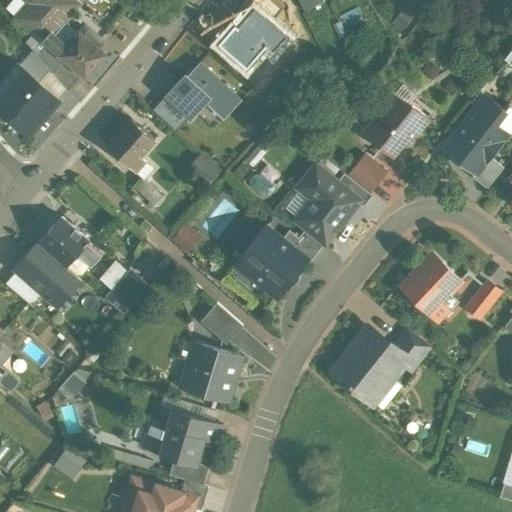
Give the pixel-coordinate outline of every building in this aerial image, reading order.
[(28,0),(32,3),(19,18),(37,34),(45,25),(50,19),(66,0),(28,0)] [(74,0),(66,0),(50,19),(58,26),(69,14),(76,21),(86,10),(74,0)] [(270,0),(244,0),(235,11),(244,19),(255,7),(271,21),(281,9),(270,0)] [(320,5),(317,0),(299,0),(306,12),(320,5)] [(376,0),(405,28),(432,0),(376,0)] [(236,23),(219,42),(246,65),(264,45),(274,53),(289,36),(271,21),(255,7),(244,19),(239,25),(236,23)] [(58,26),(50,19),(45,25),(54,32),(58,26)] [(81,31),(69,45),(54,32),(45,25),(37,34),(63,56),(84,75),(87,77),(107,54),(96,45),(101,40),(89,31),(85,35),(81,31)] [(51,70),(35,51),(23,64),(25,66),(28,70),(29,69),(41,80),(51,70)] [(84,75),(63,56),(51,70),(69,91),(84,75)] [(240,101),(202,65),(171,99),(190,118),(209,98),(226,114),(223,117),(224,118),(240,101)] [(25,66),(0,92),(0,111),(28,137),(62,99),(41,80),(29,69),(28,70),(25,66)] [(393,96),(368,127),(382,139),(379,143),(393,154),(409,135),(412,138),(428,118),(412,105),(409,109),(393,96)] [(485,96),(445,148),(451,153),(453,152),(459,157),(459,159),(475,172),(476,172),(489,156),(507,133),(495,123),(504,111),(485,96)] [(131,121),(107,147),(135,173),(145,163),(139,158),(154,142),(131,121)] [(365,156),(349,176),(353,179),(369,192),(385,172),(365,156)] [(503,167),(489,156),(476,172),(475,172),(472,177),(487,188),(503,167)] [(204,159),(194,171),(208,184),(218,172),(204,159)] [(316,165),(298,187),(312,199),(296,218),(307,227),(325,242),(326,242),(358,202),(360,200),(345,188),(337,182),(316,165)] [(344,172),(337,182),(345,188),(353,179),(349,176),(344,172)] [(161,196),(141,179),(133,188),(153,206),(161,196)] [(353,179),(345,188),(360,200),(358,202),(364,206),(373,195),(369,192),(353,179)] [(88,240),(62,217),(38,242),(77,275),(83,273),(88,266),(88,262),(82,257),(92,245),(87,241),(88,240)] [(190,251),(202,234),(185,222),(173,239),(190,251)] [(282,239),(266,226),(236,263),(277,296),(287,283),(285,282),(286,278),(288,274),(291,272),(295,270),(297,272),(306,260),(307,259),(282,239)] [(298,237),(289,229),(282,239),(307,259),(306,260),(309,262),(325,242),(307,227),(298,237)] [(38,242),(15,269),(51,299),(60,289),(66,295),(81,279),(77,275),(38,242)] [(92,266),(102,254),(92,245),(82,257),(88,262),(92,266)] [(428,264),(425,261),(402,285),(438,319),(448,308),(441,302),(460,281),(439,261),(435,264),(428,264)] [(129,270),(110,291),(121,300),(139,280),(129,270)] [(16,271),(6,283),(33,307),(43,294),(16,271)] [(487,281),(467,307),(479,317),(499,291),(487,281)] [(243,325),(218,302),(201,321),(227,344),(243,325)] [(394,345),(371,327),(351,353),(348,352),(333,371),(351,385),(350,386),(354,389),(355,388),(368,398),(387,374),(393,378),(405,363),(409,357),(394,345)] [(431,346),(408,328),(394,345),(409,357),(405,363),(412,369),(431,346)] [(240,355),(196,342),(183,387),(227,400),(240,355)] [(1,348),(0,349),(0,387),(9,395),(21,381),(3,366),(12,357),(1,348)] [(73,373),(60,388),(70,397),(83,382),(73,373)] [(38,407),(45,419),(51,416),(44,404),(38,407)] [(223,424),(173,409),(168,426),(152,422),(144,447),(160,452),(160,454),(174,458),(194,464),(195,462),(201,443),(216,448),(223,424)] [(54,465),(72,479),(87,461),(69,446),(54,465)] [(194,464),(174,458),(170,474),(185,478),(203,484),(208,466),(195,462),(194,464)] [(181,491),(132,477),(127,495),(131,496),(125,511),(191,511),(193,507),(178,503),(181,491)] [(203,484),(185,478),(181,491),(178,503),(193,507),(201,510),(208,486),(203,484)] [(511,484),(504,482),(499,496),(511,500),(511,484)]
